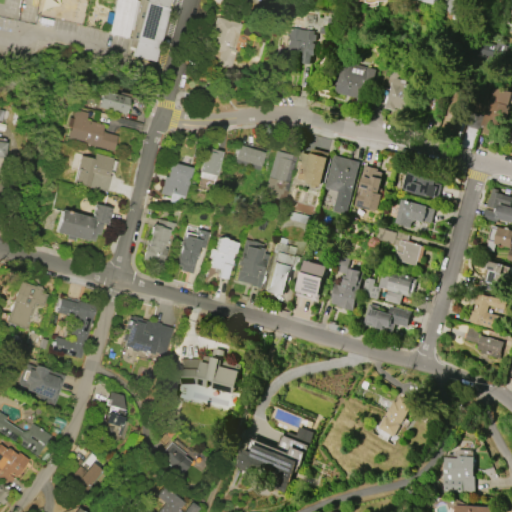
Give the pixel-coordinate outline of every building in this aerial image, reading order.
[(38,0),(36,15),(65,21),(69,2),(60,0),(38,0)] [(107,33),(114,0),(133,0),(126,37),(107,33)] [(168,0),(154,59),(134,54),(136,46),(131,45),(141,0),(168,0)] [(446,0),(444,10),(464,16),(468,0),(446,0)] [(217,16),(240,24),(233,49),(234,50),(230,64),(206,57),(215,28),(213,27),(217,16)] [(301,63),(302,52),(298,51),(297,54),(285,53),(287,27),(299,28),(299,30),(304,30),(305,29),(313,30),(313,34),(316,35),(315,41),(312,41),(312,45),(314,46),(313,55),(310,55),(309,64),(301,63)] [(500,65),(505,46),(472,37),(467,56),(500,65)] [(341,61),(374,69),(366,101),(333,92),(341,61)] [(385,108),(391,83),(392,83),(394,78),(405,81),(404,83),(408,84),(407,88),(415,90),(410,110),(395,106),(394,110),(385,108)] [(480,125),(487,100),(489,101),(492,89),(508,93),(505,104),(508,105),(501,131),(491,128),(490,134),(481,132),(483,126),(480,125)] [(102,90),(127,98),(122,114),(97,106),(102,90)] [(464,103),(447,97),(438,130),(453,135),(455,128),(446,126),(448,120),(458,123),(464,103)] [(66,139),(74,109),(86,113),(84,120),(102,125),(100,131),(116,136),(112,152),(66,139)] [(257,170),(232,163),(237,145),(262,153),(257,170)] [(204,148),(220,152),(214,175),(213,175),(212,180),(197,176),(204,148)] [(294,178),(301,152),(310,154),(312,148),(329,153),(320,187),(307,183),(307,182),(294,178)] [(294,156),(282,200),(262,194),(273,151),(294,156)] [(108,176),(104,192),(73,184),(80,157),(91,160),(93,153),(111,158),(106,175),(108,176)] [(334,155),(359,162),(345,215),(332,211),(338,191),(325,188),(333,157),(334,158),(334,155)] [(170,163),(191,168),(183,197),(171,194),(170,197),(158,194),(163,177),(166,177),(170,163)] [(356,192),(363,167),(369,169),(370,167),(377,169),(377,171),(382,173),(381,178),(383,179),(379,193),(382,194),(378,209),(375,209),(375,211),(355,206),(358,193),(356,192)] [(407,172),(436,180),(436,183),(442,184),(438,198),(429,195),(428,196),(402,189),(407,172)] [(485,209),(494,211),(495,208),(487,206),(489,198),(490,198),(493,188),(499,190),(499,193),(511,195),(511,199),(510,206),(511,206),(511,222),(497,219),(497,221),(483,218),(485,209)] [(395,223),(402,199),(435,208),(431,223),(416,218),(412,221),(410,227),(395,223)] [(60,209),(89,218),(93,203),(110,208),(105,224),(101,223),(98,234),(94,233),(91,241),(84,239),(84,241),(73,238),(72,241),(64,238),(64,236),(54,233),(60,209)] [(157,219),(173,223),(171,231),(167,230),(162,248),(165,248),(161,265),(159,264),(159,266),(141,261),(150,224),(155,225),(157,219)] [(173,264),(185,225),(208,232),(203,249),(198,248),(194,260),(192,259),(191,264),(193,264),(190,274),(179,270),(180,266),(173,264)] [(375,238),(378,225),(385,227),(384,229),(396,232),(397,230),(409,233),(407,241),(421,245),(416,264),(393,259),(397,246),(393,245),(394,243),(375,238)] [(510,247),(496,244),(495,249),(487,248),(491,227),(497,229),(498,227),(511,229),(511,246),(510,247)] [(219,269),(208,266),(210,258),(206,257),(209,248),(214,250),(217,238),(218,239),(220,237),(223,238),(223,240),(236,243),(233,253),(231,253),(229,260),(230,261),(229,265),(228,265),(224,279),(217,277),(219,269)] [(265,290),(275,252),(272,251),(274,242),(276,243),(278,237),(285,239),(284,245),(294,247),(292,255),(301,257),(297,270),(291,269),(284,295),(265,290)] [(235,279),(239,264),(237,264),(243,239),(261,244),(260,247),(262,247),(260,253),(267,255),(258,287),(249,285),(249,283),(235,279)] [(363,271),(352,311),(337,307),(337,305),(331,303),(332,299),(330,298),(334,283),(339,285),(342,273),(336,271),(340,257),(349,259),(347,267),(363,271)] [(305,260),(327,266),(318,301),(296,295),(305,260)] [(497,292),(478,287),(480,280),(482,280),(487,260),(511,267),(509,276),(506,275),(503,286),(499,285),(497,292)] [(378,287),(382,270),(413,278),(413,279),(416,279),(412,295),(409,295),(408,297),(401,295),(399,305),(384,301),(386,289),(378,287)] [(377,299),(360,294),(365,277),(374,279),(372,286),(380,288),(377,299)] [(25,329),(6,322),(14,301),(12,300),(19,281),(34,286),(35,285),(40,287),(39,288),(41,289),(40,293),(45,294),(41,306),(34,304),(25,329)] [(486,312),(501,317),(497,330),(470,322),(471,320),(469,320),(472,310),(473,311),(475,302),(474,302),(477,293),(490,297),(490,296),(506,301),(504,310),(489,305),(486,312)] [(50,349),(53,336),(66,340),(74,314),(73,314),(72,317),(54,312),(58,298),(74,303),(75,300),(94,305),(79,358),(50,349)] [(363,324),(368,303),(378,306),(377,310),(388,313),(390,306),(411,312),(407,327),(395,324),(392,332),(385,330),(385,332),(376,330),(377,328),(363,324)] [(171,328),(164,356),(122,346),(128,321),(126,321),(127,316),(130,317),(131,315),(139,318),(139,319),(149,322),(149,320),(159,323),(158,325),(171,328)] [(500,358),(480,352),(481,350),(476,349),(478,343),(464,339),(468,326),(477,329),(476,332),(480,333),(479,335),(503,342),(500,353),(501,353),(500,358)] [(24,342),(27,331),(34,333),(31,344),(24,342)] [(224,358),(242,363),(233,394),(212,388),(214,380),(210,379),(208,386),(197,383),(181,384),(181,371),(179,371),(179,358),(203,357),(204,354),(212,356),(214,346),(226,350),(224,358)] [(37,399),(38,397),(23,392),(25,388),(15,384),(23,363),(33,367),(34,365),(62,375),(52,402),(47,400),(47,402),(37,399)] [(116,438),(98,433),(101,424),(98,424),(100,418),(101,419),(102,413),(105,414),(109,400),(105,398),(107,391),(120,395),(124,410),(122,419),(125,420),(121,435),(117,434),(116,438)] [(378,428),(394,401),(396,403),(400,396),(403,398),(411,402),(413,404),(393,437),(389,435),(385,442),(377,436),(381,430),(378,428)] [(0,413),(5,417),(3,421),(20,431),(26,431),(30,424),(45,433),(32,454),(18,445),(20,443),(19,438),(16,436),(12,441),(0,433),(0,413)] [(168,442),(184,453),(182,456),(190,462),(177,479),(168,473),(170,469),(156,459),(168,442)] [(255,444),(298,461),(285,493),(233,472),(243,448),(252,452),(255,444)] [(0,446),(4,449),(6,447),(15,454),(16,453),(27,460),(14,477),(9,473),(7,475),(12,478),(8,485),(0,479),(0,473),(1,472),(0,471),(0,446)] [(442,493),(444,457),(457,458),(458,456),(474,457),(473,477),(474,477),(474,494),(442,493)] [(104,473),(88,494),(67,478),(78,465),(84,470),(90,463),(104,473)] [(164,486),(183,503),(175,511),(156,511),(164,503),(155,496),(164,486)] [(194,511),(198,508),(189,502),(182,511),(194,511)]
